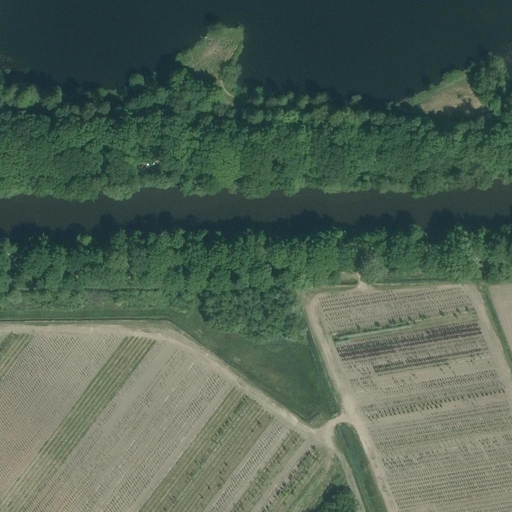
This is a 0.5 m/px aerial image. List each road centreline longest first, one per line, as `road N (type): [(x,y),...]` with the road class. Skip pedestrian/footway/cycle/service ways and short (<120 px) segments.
road 1 (track): [(511,233),(0,250)]
road 2 (track): [(0,165),(389,157)]
road 3 (track): [(366,511),(289,263)]
road 4 (track): [(389,157),(511,163)]
